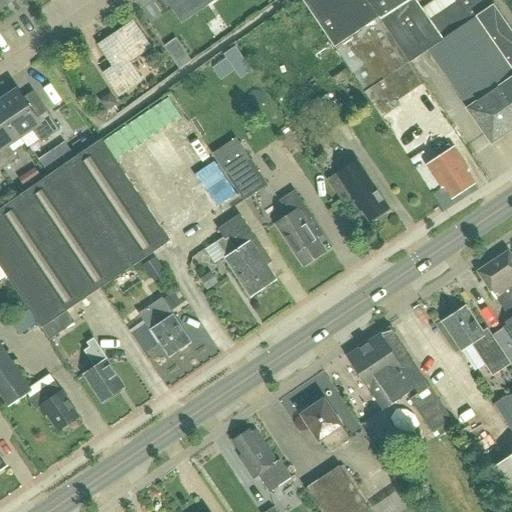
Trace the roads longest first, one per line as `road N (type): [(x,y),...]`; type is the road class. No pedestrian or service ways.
road 1 (secondary): [(50,511),(511,203)]
road 2 (residential): [(0,72),(105,0)]
